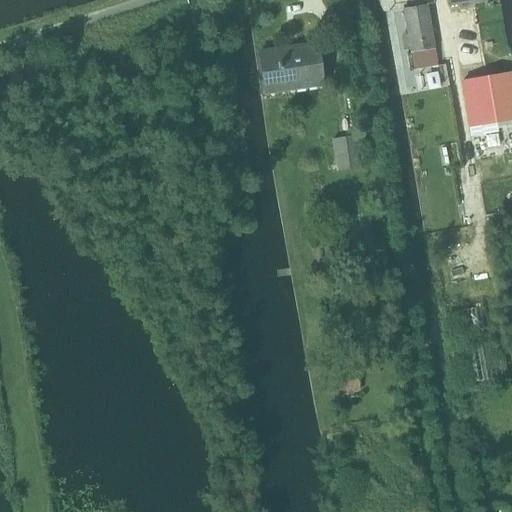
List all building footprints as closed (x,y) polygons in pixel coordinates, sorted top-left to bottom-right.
[(414,70),(438,66),(428,5),(403,10),(414,70)] [(491,5),(469,9),(478,50),(499,46),(491,5)] [(265,94),(323,86),(317,45),(259,53),(265,94)] [(511,121),(511,73),(462,82),(470,128),(511,121)] [(358,137),(333,140),(337,172),(362,168),(358,137)] [(375,248),(372,215),(346,218),(350,251),(375,248)]
